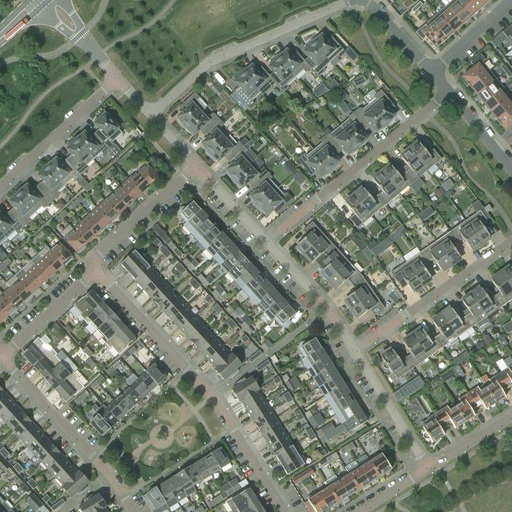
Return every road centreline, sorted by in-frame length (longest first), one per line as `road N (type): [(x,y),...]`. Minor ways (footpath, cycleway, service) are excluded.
road 1 (residential): [(285,511),(191,375),(94,271)]
road 2 (residential): [(267,243),(447,91)]
road 3 (residential): [(151,116),(210,62),(348,0)]
road 4 (residential): [(132,511),(0,356)]
road 5 (residential): [(352,350),(511,242)]
road 6 (residential): [(0,185),(116,77)]
road 7 (residential): [(94,271),(96,257),(197,166)]
road 8 (residential): [(429,469),(352,350)]
road 9 (residential): [(352,350),(267,243)]
road 10 (residential): [(0,356),(94,271)]
